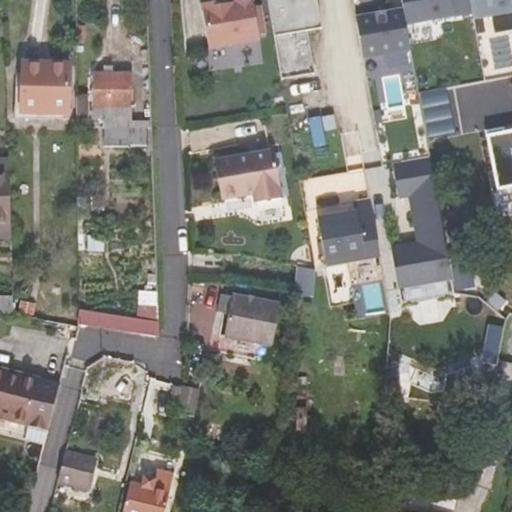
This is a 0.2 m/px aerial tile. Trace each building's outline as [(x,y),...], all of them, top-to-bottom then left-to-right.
[(235,0),(234,2),(234,5),(235,9),(225,10),(224,7),(224,3),(201,7),(209,51),(259,42),(259,37),(254,9),(251,0),(235,0)] [(267,0),(281,78),(315,72),(307,30),(321,28),(316,0),(267,0)] [(470,11),(467,0),(399,0),(401,8),(403,23),(470,11)] [(509,0),(467,0),(470,11),(471,17),(511,9),(509,0)] [(263,8),(254,9),(259,37),(268,35),(263,8)] [(403,23),(401,8),(354,16),(362,57),(408,49),(403,23)] [(21,66),(21,111),(66,110),(66,66),(21,66)] [(145,123),(131,123),(131,74),(91,75),(91,119),(104,119),(104,164),(145,163),(145,123)] [(422,91),(426,136),(453,133),(450,88),(422,91)] [(86,120),(86,97),(75,97),(76,120),(86,120)] [(511,139),(506,140),(505,132),(504,127),(486,130),(497,189),(511,185),(511,139)] [(272,152),(216,161),(222,198),(254,193),(256,202),(282,198),(272,152)] [(449,277),(427,158),(390,164),(396,197),(408,195),(416,243),(389,248),(396,287),(449,277)] [(0,225),(10,225),(9,173),(0,172),(0,225)] [(379,256),(369,198),(353,201),(355,210),(316,216),(325,265),(379,256)] [(0,238),(11,238),(10,225),(0,225),(0,238)] [(234,297),(226,338),(273,347),(281,306),(234,297)] [(13,314),(13,299),(0,299),(0,314),(12,314),(13,314)] [(77,312),(77,323),(132,332),(133,321),(77,312)] [(133,321),(132,332),(153,335),(153,324),(133,321)] [(482,359),(497,362),(505,327),(491,324),(482,359)] [(59,385),(0,371),(0,418),(47,429),(59,385)] [(90,490),(98,460),(64,451),(56,481),(90,490)] [(130,480),(122,511),(161,511),(172,472),(155,467),(153,475),(145,474),(143,483),(130,480)]
